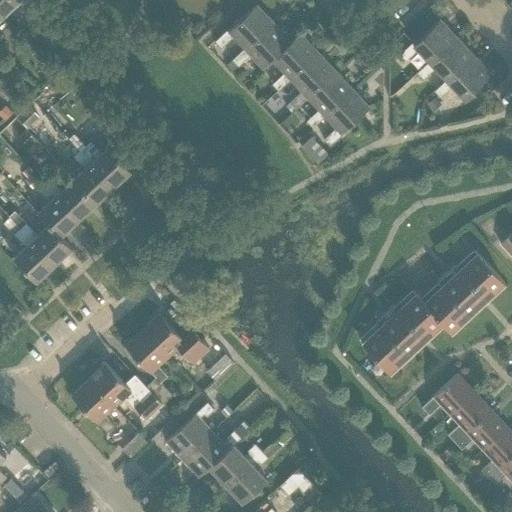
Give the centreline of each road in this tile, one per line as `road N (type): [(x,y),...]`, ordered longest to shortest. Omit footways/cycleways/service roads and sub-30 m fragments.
road 1 (residential): [(128,511),(21,393)]
road 2 (residential): [(21,393),(117,308)]
